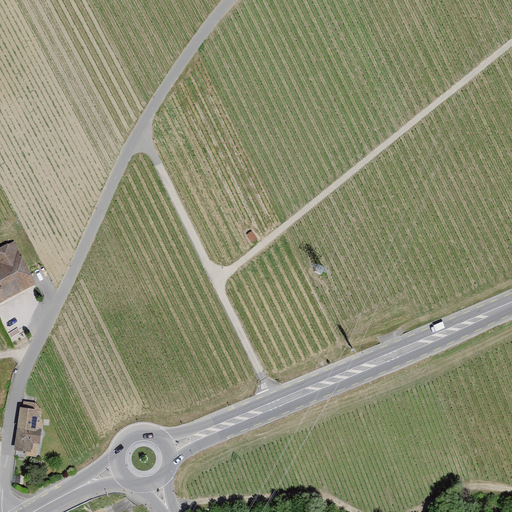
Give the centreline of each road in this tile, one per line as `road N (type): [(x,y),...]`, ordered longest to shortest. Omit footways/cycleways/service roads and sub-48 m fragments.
road 1 (unclassified): [(232,0),(139,129),(23,371),(3,511)]
road 2 (track): [(218,282),(511,42)]
road 3 (secondary): [(169,445),(511,303)]
road 4 (track): [(280,404),(139,129)]
road 5 (track): [(359,511),(321,493),(166,506)]
